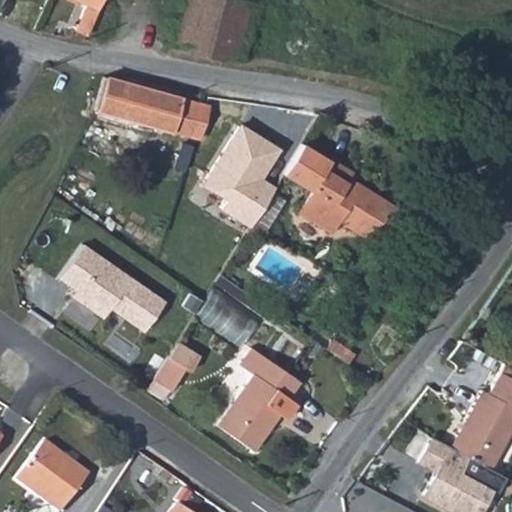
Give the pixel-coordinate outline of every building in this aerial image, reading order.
[(82,0),(79,10),(90,12),(94,0),(82,0)] [(182,0),(173,30),(242,50),(253,0),(182,0)] [(205,102),(106,74),(96,111),(198,138),(205,102)] [(311,170),(321,153),(300,139),(285,162),(311,170)] [(330,159),(321,153),(311,170),(300,183),(309,192),(299,204),(331,224),(339,213),(376,235),(401,200),(397,194),(362,173),(358,179),(349,174),(356,163),(335,151),(330,159)] [(300,183),(311,170),(285,162),(279,172),(300,183)] [(164,292),(80,233),(56,268),(75,281),(70,288),(95,305),(103,295),(143,323),(164,292)] [(237,347),(256,321),(209,287),(190,314),(237,347)] [(325,332),(351,348),(358,336),(332,319),(325,332)] [(224,403),(258,428),(281,396),(291,400),(302,385),(294,379),(302,366),(252,332),(241,350),(257,359),(224,403)] [(169,344),(144,381),(160,391),(185,355),(169,344)] [(511,365),(504,362),(487,394),(478,390),(447,446),(487,468),(511,421),(511,365)] [(13,466),(61,501),(87,464),(41,430),(13,466)] [(487,468),(447,446),(429,437),(415,461),(434,472),(422,494),(454,511),(476,511),(488,489),(496,493),(504,477),(487,468)] [(163,511),(193,511),(173,498),(163,511)]
